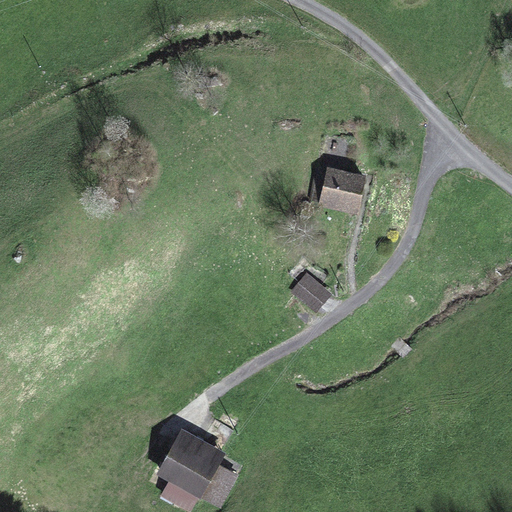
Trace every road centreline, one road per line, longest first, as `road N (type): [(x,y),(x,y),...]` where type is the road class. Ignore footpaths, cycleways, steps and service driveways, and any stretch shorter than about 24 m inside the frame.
road 1 (track): [(204,409),(391,278),(446,135)]
road 2 (track): [(355,40),(446,135)]
